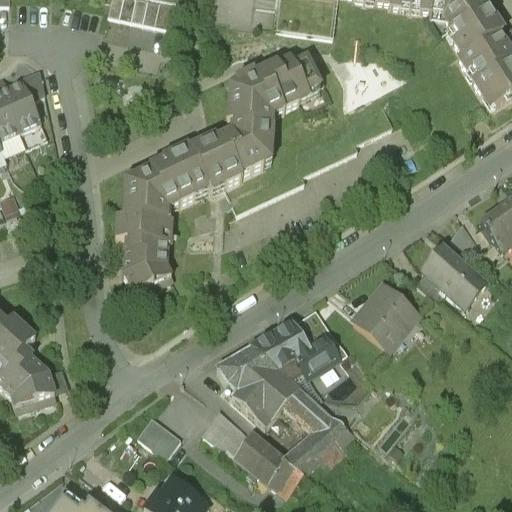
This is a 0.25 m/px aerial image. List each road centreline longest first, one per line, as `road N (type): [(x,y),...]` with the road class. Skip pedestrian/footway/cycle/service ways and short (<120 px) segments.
road 1 (residential): [(511,153),(143,394)]
road 2 (residential): [(143,394),(0,501)]
road 3 (residential): [(143,394),(106,344),(89,271)]
road 4 (residential): [(79,184),(61,50)]
road 5 (residential): [(79,184),(198,127)]
road 6 (residential): [(187,72),(61,50)]
